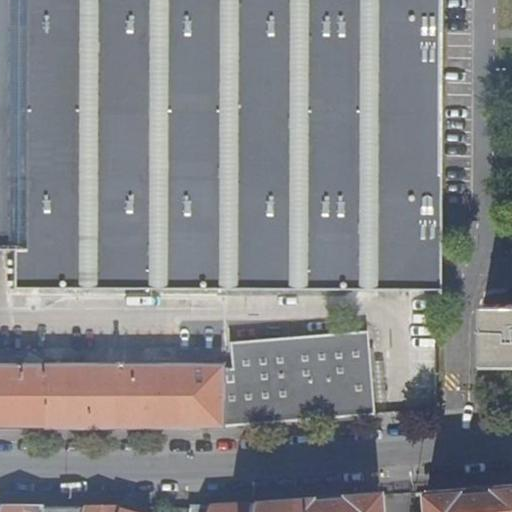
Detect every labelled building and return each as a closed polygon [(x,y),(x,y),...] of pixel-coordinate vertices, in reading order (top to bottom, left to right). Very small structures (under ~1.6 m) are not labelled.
[(0,0),(0,249),(14,250),(14,288),(411,291),(411,386),(438,386),(441,0),(0,0)] [(485,363),(511,363),(511,305),(486,305),(485,363)] [(0,366),(0,426),(6,427),(120,426),(119,428),(141,429),(141,426),(219,426),(376,414),(369,332),(231,343),(233,368),(220,369),(220,366),(42,366),(21,366),(0,366)] [(21,366),(42,366),(24,356),(21,366)] [(511,511),(511,484),(446,490),(426,491),(427,511),(511,511)] [(375,511),(374,495),(248,504),(245,511),(375,511)]
